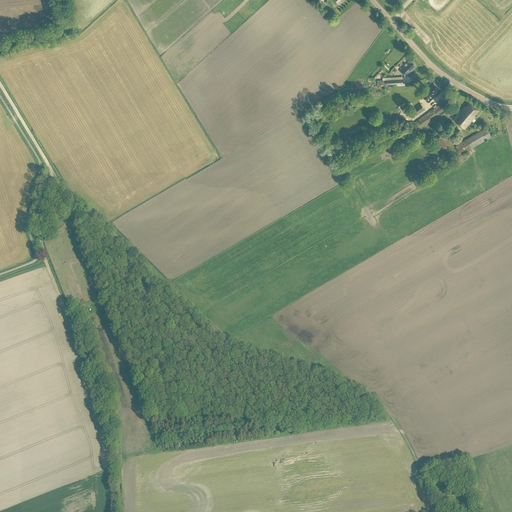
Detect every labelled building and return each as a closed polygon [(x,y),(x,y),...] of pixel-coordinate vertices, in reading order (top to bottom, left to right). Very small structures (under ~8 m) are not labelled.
[(416,65),(411,59),(401,69),(399,70),(406,77),(407,75),(416,67),(414,66),(416,65)] [(442,90),(432,81),(420,93),(429,102),(438,93),(438,94),(442,90)] [(448,107),(450,105),(446,99),(433,108),(407,128),(412,135),(439,115),(448,108),(448,107)] [(474,115),(479,109),(470,102),(465,107),(464,106),(453,118),(465,128),(476,116),(474,115)] [(423,111),(425,109),(420,103),(407,112),(411,119),(412,118),(412,119),(423,111)] [(437,123),(432,126),(437,135),(442,131),(437,123)] [(466,152),(492,136),(485,125),(482,127),(484,128),(460,142),(461,143),(455,146),(461,155),(466,152)] [(420,135),(420,137),(425,137),(425,138),(435,132),(433,129),(426,134),(424,136),(424,135),(420,135)] [(441,152),(445,158),(450,154),(448,151),(449,151),(446,145),(452,141),(448,135),(449,135),(446,131),(436,138),(432,141),(438,150),(441,148),(443,151),(441,152)]
